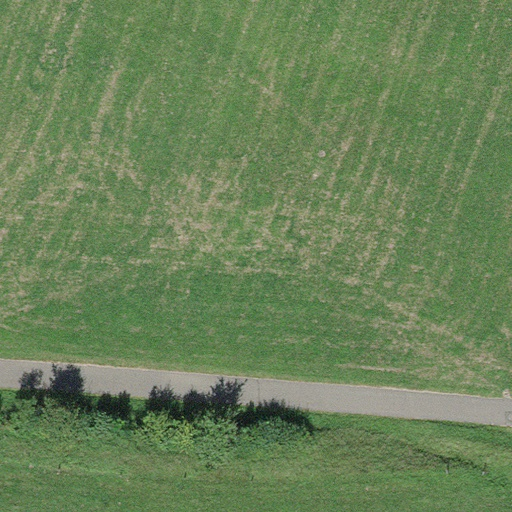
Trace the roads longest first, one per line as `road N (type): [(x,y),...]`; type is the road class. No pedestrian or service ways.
road 1 (track): [(0,376),(511,412)]
road 2 (track): [(324,400),(511,483)]
